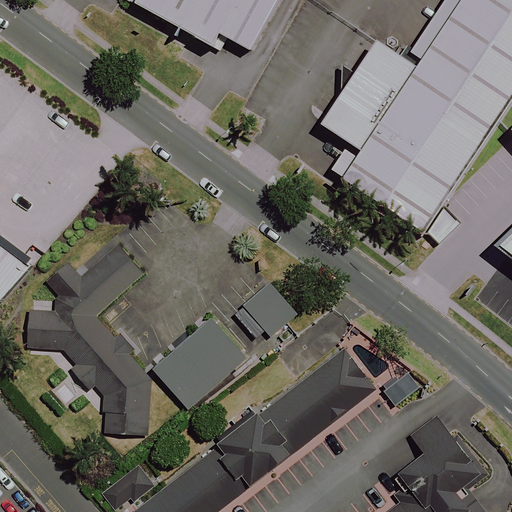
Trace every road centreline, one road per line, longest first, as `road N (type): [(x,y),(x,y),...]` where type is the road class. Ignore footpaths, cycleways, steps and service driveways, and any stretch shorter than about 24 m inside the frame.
road 1 (tertiary): [(476,363),(0,2)]
road 2 (unknown): [(195,149),(260,65),(296,0)]
